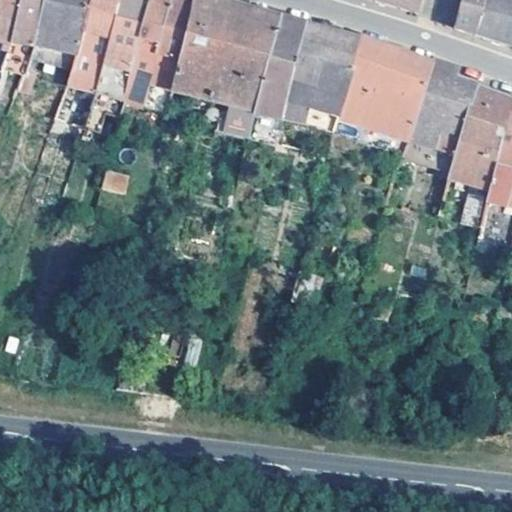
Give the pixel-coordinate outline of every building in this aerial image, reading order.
[(0,0),(0,75),(10,43),(7,41),(17,0),(0,0)] [(17,0),(7,41),(10,43),(0,75),(0,96),(10,99),(14,88),(16,88),(18,82),(21,74),(23,75),(31,46),(32,40),(41,0),(17,0)] [(41,0),(32,40),(31,46),(52,49),(51,55),(43,54),(37,80),(51,83),(49,89),(55,92),(58,85),(63,86),(65,87),(89,0),(41,0)] [(89,0),(65,87),(63,86),(50,120),(81,130),(87,110),(118,0),(89,0)] [(118,119),(123,101),(121,100),(138,37),(148,0),(118,0),(87,110),(118,119)] [(171,0),(160,43),(138,37),(121,100),(123,101),(145,107),(144,122),(152,123),(153,119),(161,122),(162,112),(164,113),(170,90),(191,0),(171,0)] [(148,0),(138,37),(160,43),(171,0),(148,0)] [(217,0),(191,0),(170,90),(204,99),(214,102),(225,105),(219,127),(234,131),(245,134),(256,88),(277,15),(235,5),(217,0)] [(380,0),(401,6),(417,10),(419,0),(380,0)] [(482,0),(459,0),(458,4),(452,25),(461,28),(472,32),(482,0)] [(511,0),(482,0),(472,32),(494,39),(511,45),(511,0)] [(291,19),(277,15),(256,88),(245,134),(274,142),(280,118),(303,22),(291,19)] [(333,131),(335,121),(357,36),(331,29),(303,22),(280,118),(331,132),(332,133),(333,131)] [(364,128),(406,140),(432,59),(400,46),(381,38),(379,43),(357,36),(335,121),(364,128)] [(432,59),(406,140),(392,167),(382,204),(422,215),(431,184),(434,172),(447,176),(448,172),(474,84),(454,77),(457,68),(441,62),(432,59)] [(30,78),(23,75),(21,74),(18,82),(28,84),(30,78)] [(476,84),(474,84),(448,172),(447,176),(444,187),(436,216),(438,216),(478,227),(483,206),(510,100),(490,92),(476,87),(476,84)] [(211,110),(214,102),(204,99),(201,108),(211,110)] [(511,100),(510,100),(483,206),(478,227),(474,244),(482,246),(484,239),(511,245),(511,239),(511,100)] [(364,128),(335,121),(333,131),(361,140),(364,128)] [(245,134),(234,131),(228,158),(238,160),(244,135),(245,134)] [(339,150),(327,147),(325,155),(324,158),(336,161),(339,150)] [(110,166),(105,164),(98,188),(120,194),(125,175),(109,171),(110,166)] [(447,176),(434,172),(431,184),(444,187),(447,176)] [(406,295),(396,293),(394,303),(404,306),(406,295)] [(497,306),(485,304),(481,321),(494,323),(495,314),(497,306)] [(195,364),(203,339),(192,335),(184,361),(195,364)]
